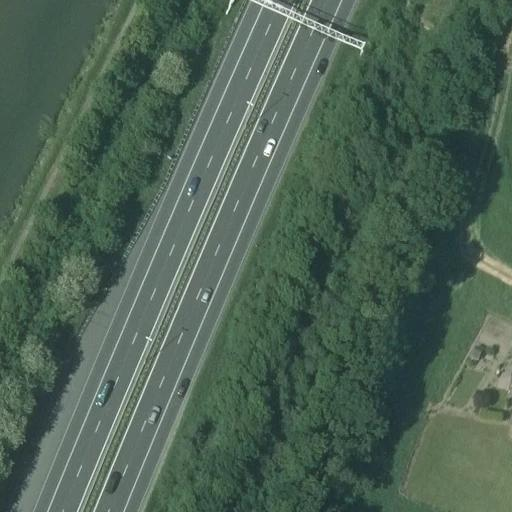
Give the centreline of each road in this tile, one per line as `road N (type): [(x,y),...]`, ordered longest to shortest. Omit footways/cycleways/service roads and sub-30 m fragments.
road 1 (motorway): [(277,0),(55,511)]
road 2 (motorway): [(117,511),(333,0)]
